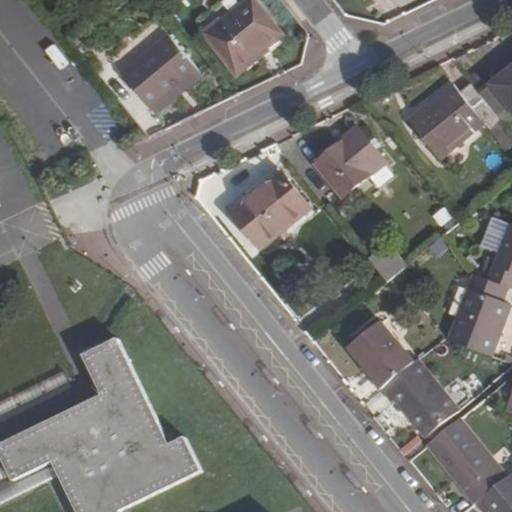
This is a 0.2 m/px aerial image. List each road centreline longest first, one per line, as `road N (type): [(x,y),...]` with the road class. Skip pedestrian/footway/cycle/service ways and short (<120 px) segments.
road 1 (residential): [(420,511),(168,203),(149,200)]
road 2 (residential): [(501,0),(162,170),(149,200)]
road 3 (residential): [(149,200),(395,511)]
